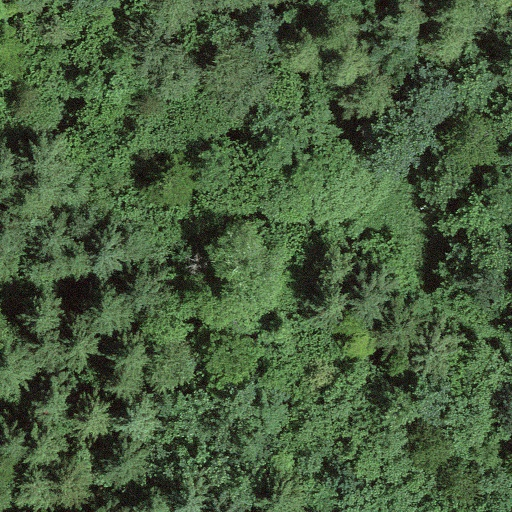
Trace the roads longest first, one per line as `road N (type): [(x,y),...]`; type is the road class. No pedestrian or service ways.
road 1 (track): [(511,343),(469,314),(404,248),(322,214),(226,224),(94,280),(0,290)]
road 2 (track): [(404,248),(227,0)]
